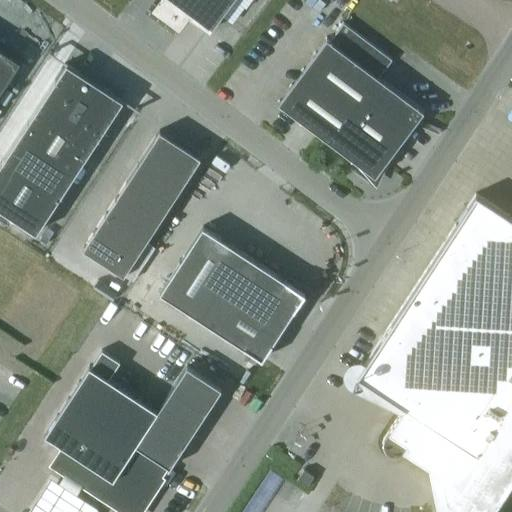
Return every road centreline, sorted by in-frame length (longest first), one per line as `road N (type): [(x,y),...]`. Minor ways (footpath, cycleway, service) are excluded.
road 1 (unclassified): [(388,241),(65,0)]
road 2 (unclassified): [(210,511),(388,241)]
road 3 (unclassified): [(388,241),(511,54)]
